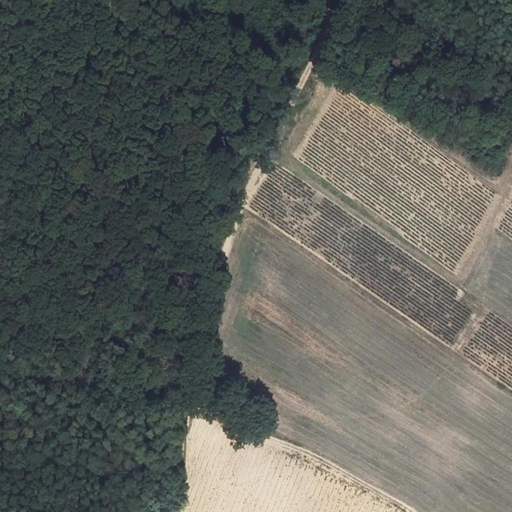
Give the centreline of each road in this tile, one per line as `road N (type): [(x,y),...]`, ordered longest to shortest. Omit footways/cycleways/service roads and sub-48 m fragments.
road 1 (track): [(332,0),(324,36),(207,297),(196,340),(183,511)]
road 2 (track): [(411,511),(214,407),(192,378)]
